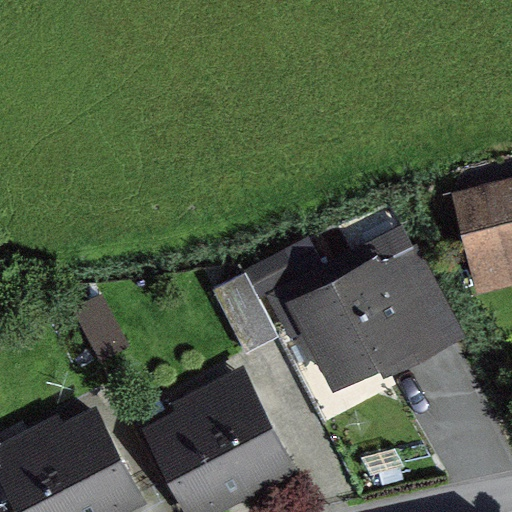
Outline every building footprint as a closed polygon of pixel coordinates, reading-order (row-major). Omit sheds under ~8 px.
[(511,272),(511,188),(457,203),(477,281),(511,272)] [(317,239),(275,263),(290,289),(332,265),(317,239)] [(339,408),(467,341),(421,253),(293,319),(339,408)] [(80,303),(106,354),(132,340),(106,289),(80,303)] [(224,511),(306,470),(254,369),(151,423),(198,511),(224,511)] [(130,511),(154,500),(101,397),(0,449),(0,460),(27,511),(130,511)]
